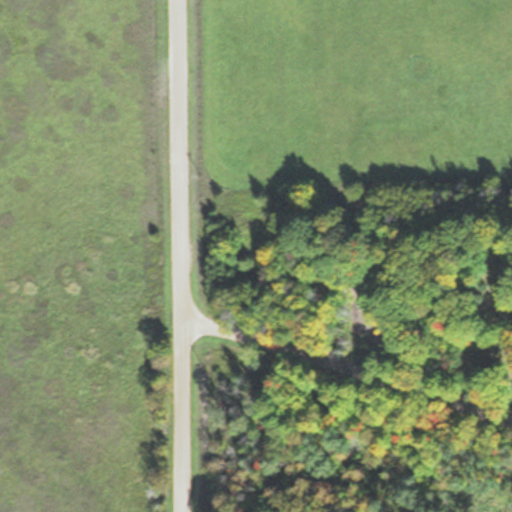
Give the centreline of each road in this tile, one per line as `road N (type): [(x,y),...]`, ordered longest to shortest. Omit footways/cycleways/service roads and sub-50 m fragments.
road 1 (residential): [(180,511),(177,0)]
road 2 (residential): [(511,421),(179,319)]
